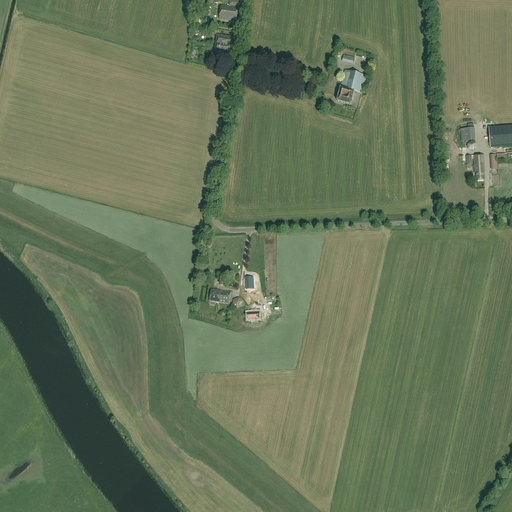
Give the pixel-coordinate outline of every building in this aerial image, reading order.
[(233,0),(229,0),(229,6),(221,5),(219,20),(236,22),(238,8),(239,1),(233,0)] [(232,55),(234,38),(217,35),(214,52),(232,55)] [(335,55),(333,65),(330,72),(336,74),(341,56),(335,55)] [(354,58),(344,55),(342,62),(353,65),(355,58),(354,58)] [(362,94),(366,76),(345,71),(337,102),(351,105),(354,92),(362,94)] [(511,126),(489,128),(490,148),(511,146),(511,126)] [(461,142),(475,141),(474,129),(460,130),(461,142)] [(474,156),(472,156),(466,157),(467,166),(472,166),(472,160),(474,159),(475,174),(476,174),(476,181),(484,181),(484,173),(485,173),(484,156),(474,156)] [(253,277),(245,278),(246,286),(252,285),(252,289),(254,289),(253,277)] [(231,293),(211,290),(210,301),(229,304),(231,293)] [(242,307),(243,302),(239,298),(233,300),(232,306),(237,309),(242,307)]
